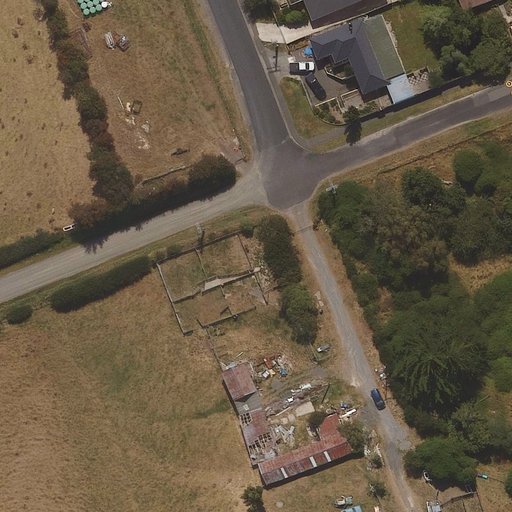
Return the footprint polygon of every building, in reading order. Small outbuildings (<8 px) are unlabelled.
[(290,0),(293,6),(304,1),(313,23),(373,0),(290,0)] [(458,0),(465,14),(497,0),(458,0)] [(320,63),(332,58),(336,67),(349,61),(364,97),(387,87),(394,105),(414,97),(383,20),(352,32),(351,28),(312,44),(320,63)] [(227,374),(239,404),(257,396),(246,367),(227,374)] [(244,418),(262,466),(281,459),(263,411),(244,418)] [(322,443),(281,459),(262,466),(270,486),(354,453),(340,415),(315,425),(322,443)]
